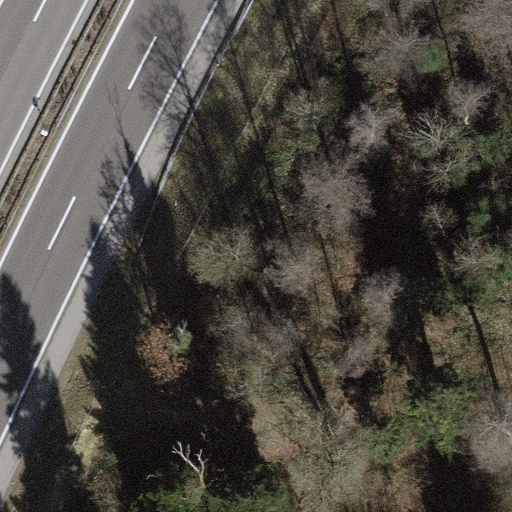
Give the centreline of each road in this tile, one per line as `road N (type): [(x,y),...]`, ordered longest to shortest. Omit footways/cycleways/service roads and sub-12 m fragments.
road 1 (motorway): [(0,360),(177,0)]
road 2 (track): [(511,355),(313,427),(292,470),(304,511)]
